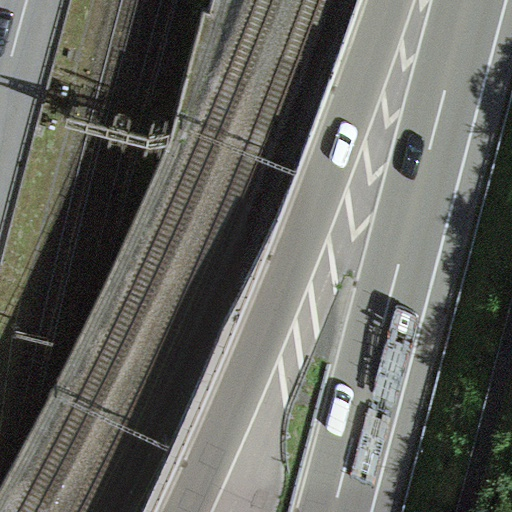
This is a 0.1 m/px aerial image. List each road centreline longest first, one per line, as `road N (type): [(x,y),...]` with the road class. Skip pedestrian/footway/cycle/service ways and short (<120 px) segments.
road 1 (motorway): [(185,511),(301,259),(391,0)]
road 2 (motorway): [(335,511),(468,0)]
